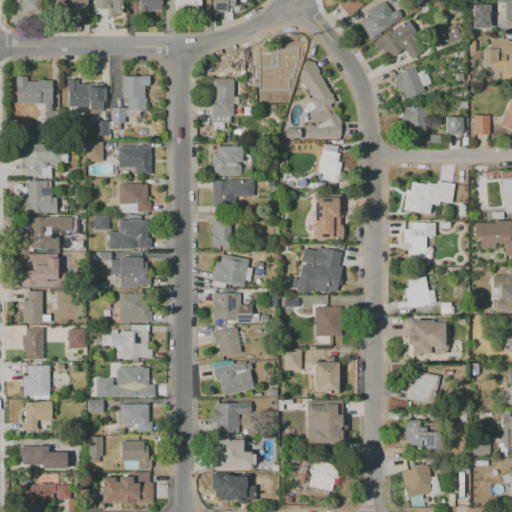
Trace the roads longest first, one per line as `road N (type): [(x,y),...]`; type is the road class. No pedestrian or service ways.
road 1 (residential): [(296,0),(363,97),(372,511)]
road 2 (residential): [(175,46),(181,511)]
road 3 (residential): [(0,45),(175,46),(241,36),(289,0)]
road 4 (residential): [(370,163),(511,159)]
